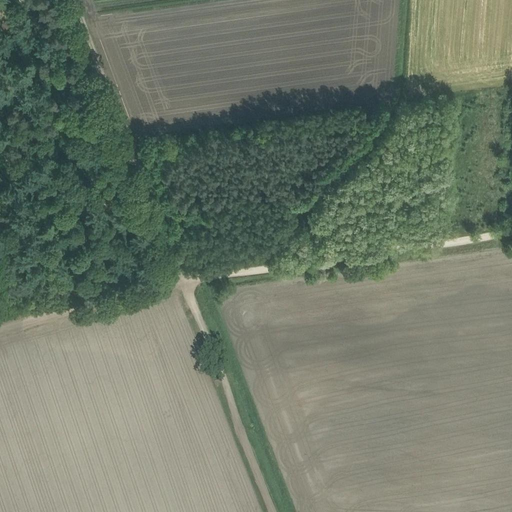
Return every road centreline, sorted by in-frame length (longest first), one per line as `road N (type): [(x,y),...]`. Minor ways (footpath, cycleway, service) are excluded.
road 1 (track): [(182,279),(511,235)]
road 2 (track): [(77,0),(182,279)]
road 3 (track): [(275,511),(182,279)]
road 4 (track): [(182,279),(0,331)]
